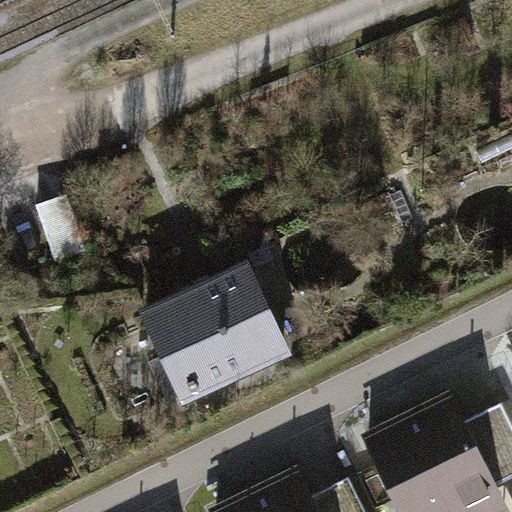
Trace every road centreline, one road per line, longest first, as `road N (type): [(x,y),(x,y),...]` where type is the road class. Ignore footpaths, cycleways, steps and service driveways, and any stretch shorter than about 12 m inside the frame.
road 1 (residential): [(511,309),(100,511)]
road 2 (residential): [(383,0),(0,141)]
